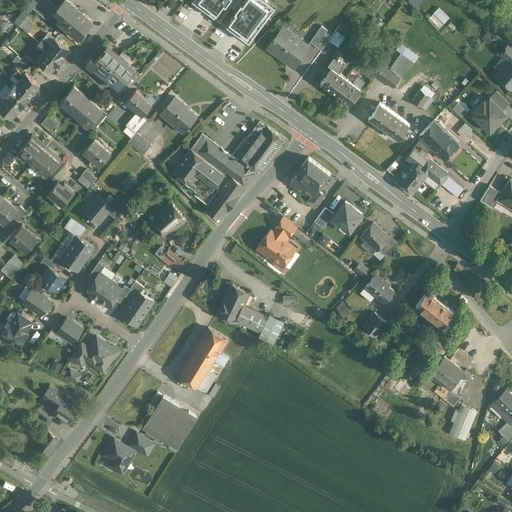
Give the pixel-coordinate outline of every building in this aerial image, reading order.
[(48,0),(39,0),(33,8),(47,20),(56,9),(58,7),(48,0)] [(93,22),(67,0),(63,0),(58,7),(56,9),(57,10),(58,10),(64,14),(58,21),(79,39),(93,22)] [(192,0),(193,0),(215,16),(224,3),(226,5),(229,0),(192,0)] [(266,0),(246,0),(244,3),(242,2),(235,11),(237,12),(227,25),(249,41),(275,6),(266,0)] [(418,9),(423,0),(408,0),(408,1),(418,9)] [(211,42),(222,26),(188,3),(177,19),(211,42)] [(438,30),(450,18),(440,7),(427,20),(438,30)] [(29,13),(18,25),(28,33),(35,25),(31,22),(35,18),(29,13)] [(322,25),(311,39),(317,44),(325,33),(328,29),(322,25)] [(296,41),(282,30),(283,28),(282,27),(268,46),(294,65),(308,46),(298,38),(296,41)] [(16,30),(8,39),(11,42),(19,33),(16,30)] [(330,40),(338,46),(345,36),(337,30),(330,40)] [(488,43),(494,37),(488,31),(482,37),(488,43)] [(325,33),(317,44),(323,48),(331,37),(325,33)] [(69,50),(55,38),(50,44),(43,39),(39,43),(60,61),(69,50)] [(60,61),(39,43),(36,48),(42,53),(37,60),(51,72),(60,61)] [(511,46),(509,44),(500,55),(509,62),(509,61),(511,63),(511,46)] [(106,77),(121,59),(107,46),(91,65),(106,77)] [(394,54),(385,67),(393,73),(402,60),(394,54)] [(35,62),(26,55),(22,60),(28,64),(31,67),(35,62)] [(22,60),(17,56),(13,61),(23,70),(28,64),(22,60)] [(121,59),(106,77),(120,89),(125,83),(136,71),(121,59)] [(509,62),(496,77),(511,89),(511,87),(511,63),(509,61),(509,62)] [(377,62),(371,71),(377,76),(384,66),(377,62)] [(385,67),(384,66),(377,76),(394,87),(400,78),(393,73),(385,67)] [(346,78),(332,67),(320,82),(335,93),(346,78)] [(40,85),(26,73),(24,75),(18,69),(13,74),(20,80),(16,84),(30,96),(31,96),(40,85)] [(136,71),(125,83),(130,87),(140,75),(136,71)] [(365,82),(357,76),(352,83),(360,88),(365,82)] [(352,83),(346,78),(335,93),(350,104),(361,89),(360,88),(352,83)] [(30,96),(16,84),(7,95),(21,107),(30,96)] [(74,86),(59,102),(76,116),(90,99),(74,86)] [(152,103),(136,89),(126,101),(137,111),(142,115),(143,115),(152,103)] [(420,89),(412,101),(421,107),(430,96),(420,89)] [(21,107),(7,95),(3,100),(0,96),(0,108),(12,118),(21,107)] [(197,116),(185,106),(186,106),(175,96),(161,112),(176,126),(180,129),(184,133),(188,127),(189,127),(190,126),(189,126),(197,116)] [(490,98),(473,115),(490,131),(507,114),(490,98)] [(90,99),(76,116),(88,126),(88,127),(102,110),(90,99)] [(384,128),(394,113),(380,102),(369,117),(384,128)] [(102,110),(88,127),(88,126),(86,129),(91,133),(107,114),(102,110)] [(142,115),(137,111),(126,124),(127,125),(128,125),(136,132),(147,119),(143,115),(142,115)] [(398,139),(409,124),(394,113),(384,128),(398,139)] [(49,114),(41,124),(51,132),(59,122),(49,114)] [(434,120),(420,135),(426,141),(430,137),(437,143),(447,132),(434,120)] [(259,121),(240,147),(246,152),(266,126),(259,121)] [(465,137),(473,128),(466,122),(458,130),(465,137)] [(127,125),(123,130),(131,138),(136,132),(128,125),(127,125)] [(246,152),(242,158),(255,168),(257,170),(259,171),(261,173),(286,140),(266,125),(246,152)] [(151,145),(136,132),(131,138),(128,141),(143,154),(151,145)] [(447,132),(437,143),(430,137),(426,141),(445,159),(459,143),(447,132)] [(32,134),(26,142),(26,143),(19,152),(32,163),(38,156),(37,156),(45,146),(32,134)] [(228,153),(202,134),(191,148),(204,158),(187,181),(186,180),(184,182),(196,191),(195,194),(209,204),(224,184),(238,195),(255,173),(252,171),(255,168),(242,158),(239,161),(233,157),(227,153),(228,153)] [(111,153),(94,138),(84,151),(100,165),(111,153)] [(430,149),(419,139),(414,147),(425,155),(430,149)] [(45,146),(37,156),(38,156),(32,163),(47,176),(61,159),(45,146)] [(240,147),(238,147),(233,154),(233,157),(239,161),(242,158),(246,152),(240,147)] [(425,155),(414,147),(406,157),(412,161),(396,181),(413,194),(423,180),(435,189),(439,183),(440,183),(448,173),(427,157),(428,157),(425,155)] [(191,148),(174,171),(186,180),(187,181),(204,158),(191,148)] [(12,149),(2,160),(8,165),(18,154),(12,149)] [(330,173),(308,156),(297,171),(298,172),(290,182),(318,204),(326,194),(317,188),(318,187),(319,187),(330,173)] [(97,178),(86,169),(82,174),(93,183),(97,178)] [(128,190),(138,179),(131,172),(121,183),(128,190)] [(93,183),(82,174),(78,179),(88,188),(93,183)] [(464,189),(448,176),(441,184),(457,197),(464,189)] [(511,180),(510,179),(501,193),(497,200),(498,201),(505,206),(507,203),(511,206),(511,180)] [(58,181),(49,192),(64,205),(75,191),(64,183),(63,185),(58,181)] [(196,191),(184,182),(180,187),(182,190),(190,198),(195,194),(196,191)] [(209,204),(207,207),(221,218),(238,195),(224,184),(209,204)] [(501,193),(489,185),(480,199),(493,208),(498,201),(497,200),(501,193)] [(97,194),(84,209),(99,222),(108,212),(112,207),(108,203),(97,194)] [(18,208),(4,197),(0,201),(0,217),(6,223),(12,215),(18,208)] [(124,206),(113,197),(108,203),(112,207),(108,212),(115,218),(124,206)] [(362,213),(345,201),(333,218),(350,230),(362,213)] [(172,202),(158,213),(151,220),(166,238),(186,221),(172,202)] [(25,210),(20,205),(18,208),(12,215),(17,220),(25,210)] [(325,207),(315,221),(323,227),(334,213),(325,207)] [(71,217),(64,227),(69,231),(76,221),(71,217)] [(296,227),(283,217),(276,225),(278,226),(288,235),(290,236),(296,227)] [(86,228),(76,221),(69,231),(77,236),(79,238),(86,228)] [(388,236),(373,222),(361,234),(378,249),(379,248),(389,237),(388,236)] [(38,238),(22,224),(11,237),(28,251),(38,238)] [(278,226),(274,232),(270,229),(258,246),(283,266),(296,249),(284,240),(288,235),(278,226)] [(389,237),(379,248),(385,254),(397,242),(390,234),(388,236),(389,237)] [(79,238),(77,236),(75,240),(73,240),(68,247),(85,259),(93,247),(79,238)] [(367,240),(364,244),(374,252),(377,249),(367,240)] [(85,259),(68,247),(63,254),(64,256),(61,259),(68,264),(77,270),(85,259)] [(185,263),(168,249),(160,259),(173,269),(175,267),(179,270),(185,263)] [(22,261),(13,254),(9,258),(18,266),(22,261)] [(18,266),(9,258),(5,263),(16,272),(20,268),(18,266)] [(55,262),(49,258),(46,263),(49,266),(53,268),(57,264),(55,262)] [(61,259),(59,258),(55,262),(57,264),(64,269),(68,264),(61,259)] [(364,277),(370,269),(361,261),(355,269),(364,277)] [(99,262),(89,275),(95,279),(99,274),(105,266),(99,262)] [(16,272),(5,263),(0,268),(11,278),(16,272)] [(53,268),(49,266),(40,279),(57,291),(67,278),(53,268)] [(385,281),(376,273),(360,292),(370,301),(374,296),(376,294),(385,302),(394,291),(384,283),(385,281)] [(99,274),(95,279),(87,291),(98,299),(111,280),(105,275),(102,276),(99,274)] [(30,279),(26,286),(31,290),(33,288),(42,295),(45,290),(30,279)] [(111,280),(98,299),(110,307),(115,299),(122,289),(118,287),(118,285),(111,280)] [(130,289),(125,295),(131,299),(137,290),(141,292),(144,287),(135,281),(130,289)] [(232,284),(217,314),(235,322),(237,320),(244,304),(250,292),(232,284)] [(125,285),(122,289),(122,290),(115,299),(120,302),(125,295),(130,289),(125,285)] [(42,295),(33,288),(31,290),(23,301),(41,314),(51,301),(42,295)] [(131,299),(120,314),(137,326),(154,301),(141,292),(137,290),(131,299)] [(454,311),(427,291),(416,305),(443,325),(454,311)] [(284,303),(296,303),(296,294),(284,295),(284,303)] [(268,316),(244,304),(237,320),(261,331),(268,316)] [(387,322),(374,312),(363,326),(376,336),(387,322)] [(32,322),(18,313),(11,322),(25,332),(27,328),(27,329),(32,322)] [(261,331),(259,335),(273,343),(284,321),(270,313),(261,331)] [(83,328),(67,317),(62,325),(57,331),(58,332),(73,342),(83,328)] [(57,321),(47,335),(52,339),(58,332),(57,331),(62,325),(57,321)] [(11,322),(2,335),(19,348),(28,334),(25,332),(11,322)] [(228,339),(208,327),(194,350),(213,362),(214,360),(215,360),(228,339)] [(445,337),(437,330),(431,339),(439,345),(445,337)] [(89,347),(83,356),(85,358),(94,364),(96,362),(105,368),(113,357),(116,356),(119,351),(119,349),(114,345),(111,346),(97,336),(89,347)] [(81,342),(71,357),(81,364),(85,358),(83,356),(89,347),(81,342)] [(213,362),(194,350),(179,375),(198,387),(208,370),(213,362)] [(464,371),(444,356),(430,373),(438,379),(439,377),(452,387),(464,371)] [(76,372),(70,369),(66,376),(77,382),(77,381),(73,378),(76,372)] [(399,369),(369,409),(401,432),(430,393),(399,369)] [(452,387),(439,377),(438,379),(442,382),(434,392),(453,407),(455,405),(457,407),(460,403),(458,401),(461,398),(459,396),(469,376),(466,375),(467,374),(468,375),(470,372),(466,369),(464,371),(452,387)] [(216,375),(208,370),(198,387),(206,392),(216,375)] [(220,387),(215,384),(209,393),(214,397),(220,387)] [(65,396),(54,388),(48,397),(59,405),(65,396)] [(511,393),(506,388),(493,402),(505,414),(511,420),(511,393)] [(158,392),(151,402),(156,405),(163,395),(158,392)] [(198,416),(163,395),(143,428),(177,450),(198,416)] [(59,405),(54,413),(68,423),(78,408),(72,404),(74,402),(65,396),(59,405)] [(505,414),(493,402),(490,405),(489,407),(500,418),(502,417),(505,414)] [(474,416),(459,410),(450,432),(465,439),(474,416)] [(511,437),(511,425),(507,421),(498,430),(509,441),(511,437)] [(48,432),(37,446),(48,454),(59,440),(48,432)] [(154,443),(137,432),(130,444),(147,454),(154,443)] [(136,451),(114,438),(105,454),(113,459),(109,465),(123,473),(136,451)] [(509,501),(498,495),(495,501),(506,507),(509,501)]
